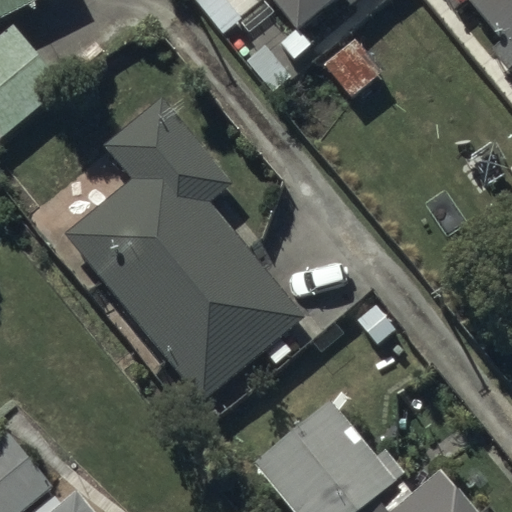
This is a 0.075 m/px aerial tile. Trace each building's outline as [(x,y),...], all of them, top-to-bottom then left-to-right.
[(0,0),(0,21),(43,0),(0,0)] [(197,0),(196,1),(222,34),(263,0),(271,0),(296,30),(333,0),(346,0),(351,5),(357,0),(197,0)] [(511,0),(465,0),(500,41),(486,52),(505,74),(511,68),(511,0)] [(0,139),(61,90),(12,29),(0,38),(0,139)] [(234,186),(159,101),(103,150),(130,181),(67,237),(71,242),(34,274),(79,325),(107,300),(203,408),(262,356),(273,369),(290,354),(281,344),(309,320),(209,207),(234,186)] [(328,403),(251,468),(288,511),(474,511),(440,471),(410,496),(400,484),(406,479),(383,451),(375,458),(328,403)] [(0,511),(25,511),(52,489),(3,432),(0,435),(0,511)] [(88,511),(73,493),(50,511),(88,511)]
